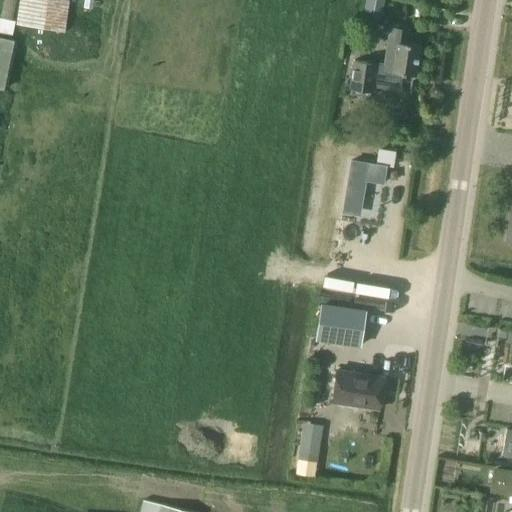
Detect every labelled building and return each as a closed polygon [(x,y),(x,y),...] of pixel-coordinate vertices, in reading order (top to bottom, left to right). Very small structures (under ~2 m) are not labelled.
[(47,0),(22,0),(18,24),(59,31),(64,3),(47,0)] [(382,71),(415,76),(420,46),(407,44),(409,30),(388,27),(382,71)] [(15,45),(0,42),(0,85),(7,87),(15,45)] [(348,90),(373,93),(378,65),(353,61),(348,90)] [(379,151),(377,165),(392,167),(394,153),(379,151)] [(351,161),(343,209),(360,212),(365,181),(383,184),(386,168),(351,161)] [(365,312),(322,306),(317,339),(360,346),(365,312)] [(331,402),(379,409),(384,378),(335,371),(331,402)] [(511,429),(507,429),(502,457),(511,458),(511,429)] [(511,494),(511,468),(495,467),(492,492),(511,494)] [(188,511),(143,500),(140,511),(188,511)]
